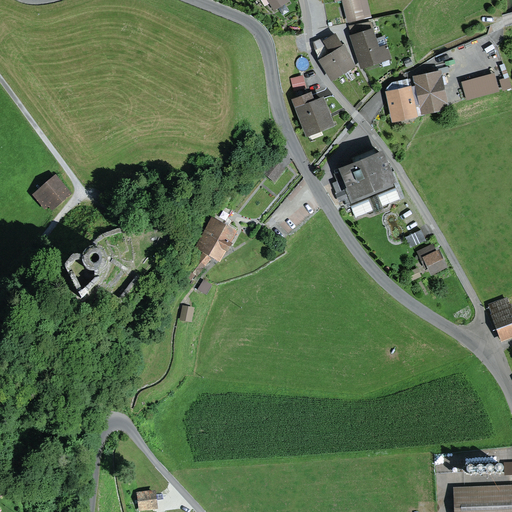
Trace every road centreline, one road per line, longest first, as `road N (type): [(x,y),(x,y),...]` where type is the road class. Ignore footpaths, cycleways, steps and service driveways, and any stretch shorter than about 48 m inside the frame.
road 1 (tertiary): [(468,343),(358,258),(279,125),(260,36),(193,0)]
road 2 (residential): [(468,343),(477,306),(393,161),(313,63),(298,0)]
road 3 (residential): [(91,511),(101,430),(116,418),(196,511)]
road 4 (track): [(81,192),(0,78)]
